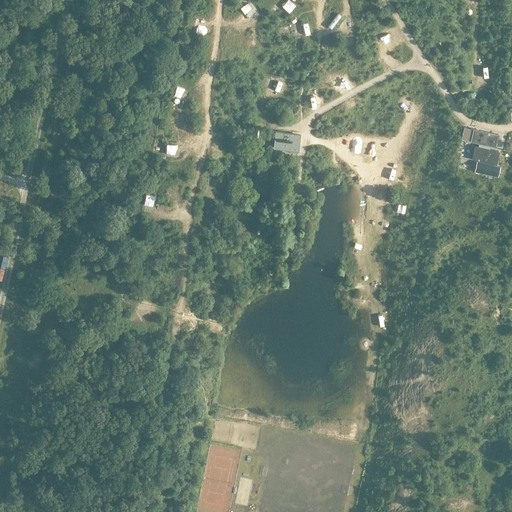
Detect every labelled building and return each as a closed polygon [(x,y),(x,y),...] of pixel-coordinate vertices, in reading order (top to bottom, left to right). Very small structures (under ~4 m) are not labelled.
[(301,0),(284,0),(281,1),(284,10),(302,4),(301,0)] [(328,26),(334,31),(344,19),(337,13),(328,26)] [(308,23),(299,25),(302,34),(310,32),(308,23)] [(181,97),(184,87),(177,85),(174,95),(181,97)] [(470,141),(496,147),(499,134),(473,127),(470,141)] [(273,148),(299,151),(300,134),(289,132),(275,130),(273,148)] [(167,143),(166,152),(176,153),(176,143),(167,143)] [(474,170),(491,174),(493,163),(496,164),(499,150),(475,145),(472,158),(476,159),(474,170)] [(145,203),(155,204),(156,195),(146,193),(145,203)] [(398,203),(396,211),(404,213),(406,205),(398,203)]
